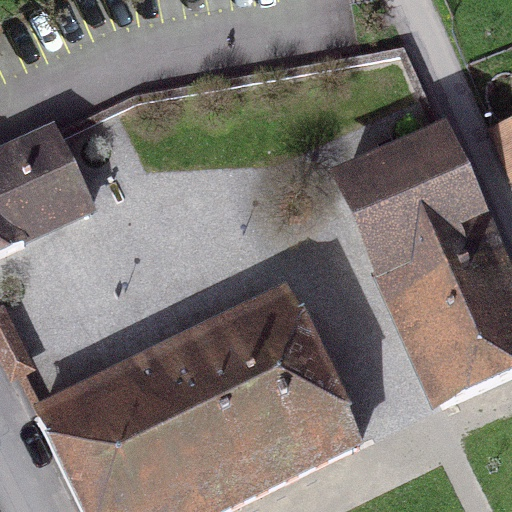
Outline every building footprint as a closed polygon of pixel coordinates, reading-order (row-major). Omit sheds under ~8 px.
[(511,128),(494,137),(511,180),(511,128)] [(87,218),(50,141),(0,164),(0,258),(84,220),(87,218)] [(481,225),(444,142),(340,189),(377,272),(481,225)] [(511,378),(511,295),(481,225),(377,272),(441,410),(511,378)] [(36,424),(79,511),(231,511),(358,450),(286,303),(39,422),(36,424)]
